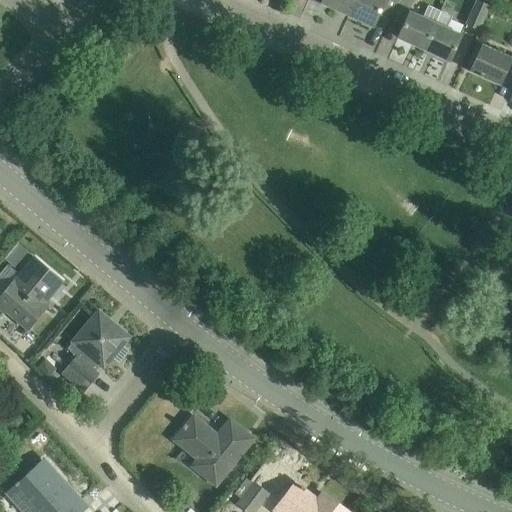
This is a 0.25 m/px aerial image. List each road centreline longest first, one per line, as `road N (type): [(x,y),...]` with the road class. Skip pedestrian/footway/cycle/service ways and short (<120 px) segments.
road 1 (tertiary): [(493,511),(359,449),(182,323)]
road 2 (residential): [(511,139),(200,0)]
road 3 (tertiary): [(182,323),(0,178)]
road 4 (residential): [(90,449),(182,323)]
road 5 (residential): [(90,449),(0,365)]
